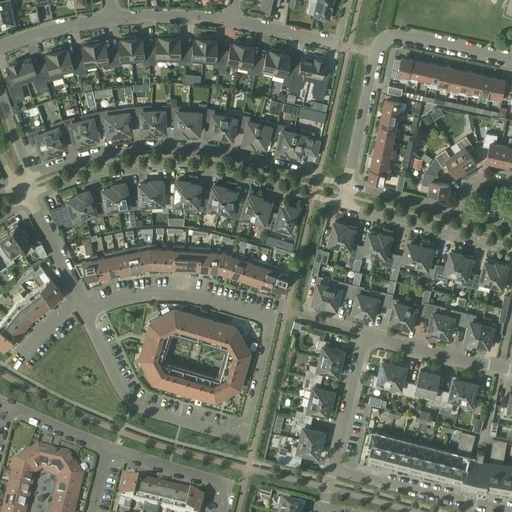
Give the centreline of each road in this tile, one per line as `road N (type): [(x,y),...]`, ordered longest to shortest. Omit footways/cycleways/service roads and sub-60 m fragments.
road 1 (residential): [(84,311),(167,294),(273,317),(242,439),(124,398)]
road 2 (residential): [(347,186),(226,155),(166,149),(104,154),(26,180)]
road 3 (residential): [(28,197),(83,175),(157,164),(210,168),(343,205)]
road 4 (residential): [(347,186),(384,37),(511,59)]
road 5 (residential): [(332,470),(510,511)]
road 6 (residential): [(343,205),(511,247)]
road 7 (residential): [(232,21),(336,44),(347,0)]
road 8 (residential): [(221,511),(223,485),(107,448)]
road 9 (residential): [(511,370),(367,340)]
road 10 (residential): [(367,340),(332,470)]
road 11 (residential): [(112,19),(232,21)]
